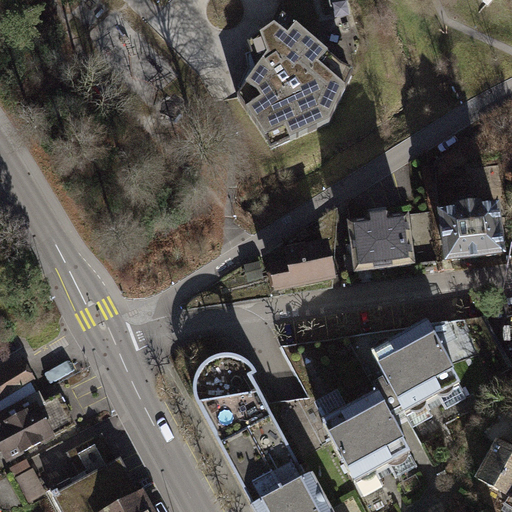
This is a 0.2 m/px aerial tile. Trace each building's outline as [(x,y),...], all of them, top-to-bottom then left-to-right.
[(272,23),(281,13),(279,0),(219,0),(226,70),(245,81),(254,67),(246,43),(272,23)] [(246,43),(254,67),(245,81),(236,95),(263,133),(270,152),(330,122),(353,69),(338,61),(281,13),(272,23),(246,43)] [(455,205),(438,207),(445,259),(507,251),(500,199),(481,201),(481,197),(455,200),(455,205)] [(368,215),(347,218),(354,271),(417,263),(410,210),(387,213),(386,208),(368,211),(368,215)] [(268,261),(274,292),(337,279),(328,238),(284,247),(286,257),(268,261)] [(260,261),(244,265),(248,282),(264,278),(260,261)] [(371,349),(389,381),(402,406),(405,411),(462,380),(428,317),(371,349)] [(194,396),(196,401),(251,503),(305,474),(251,375),(257,373),(254,367),(249,361),(244,357),(237,354),(231,353),(224,352),(218,353),(211,355),(206,359),(202,363),(197,368),(194,375),(193,382),(192,389),(194,396)] [(30,362),(0,378),(0,401),(40,379),(30,362)] [(389,381),(321,417),(355,481),(412,450),(391,412),(402,406),(389,381)] [(39,389),(0,408),(0,448),(6,459),(54,433),(50,425),(72,416),(59,392),(45,399),(39,389)] [(151,511),(120,456),(116,458),(102,432),(67,452),(77,471),(50,486),(63,511),(151,511)] [(510,496),(505,503),(511,507),(511,444),(497,437),(475,477),(510,496)] [(44,490),(28,458),(8,469),(26,501),(44,490)] [(251,503),(248,505),(251,511),(334,511),(312,471),(305,474),(251,503)]
